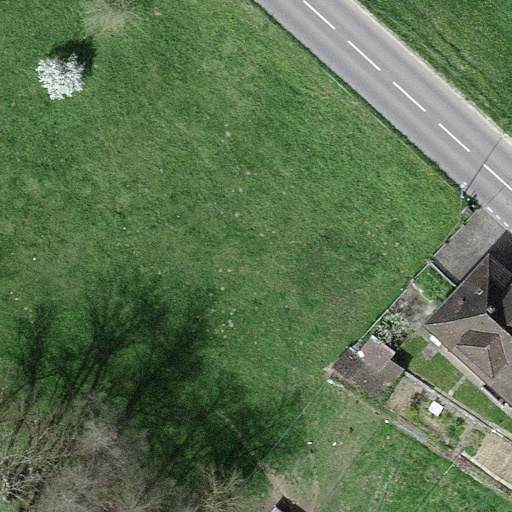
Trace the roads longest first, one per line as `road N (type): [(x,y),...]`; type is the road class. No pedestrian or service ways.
road 1 (secondary): [(511,199),(297,0)]
road 2 (track): [(0,401),(184,511)]
